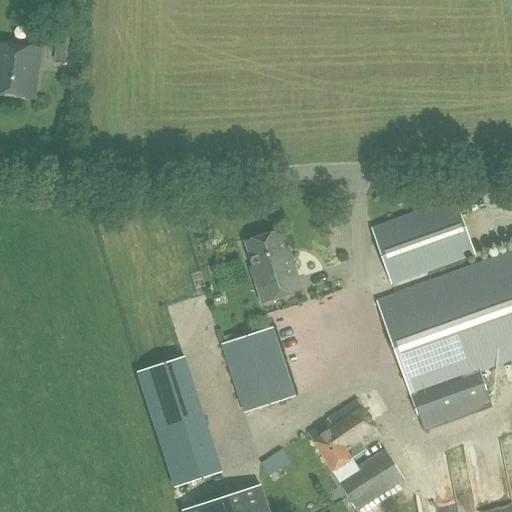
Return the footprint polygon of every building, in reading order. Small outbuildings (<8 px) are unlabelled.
[(55,61),(74,63),(77,34),(58,32),(55,61)] [(0,95),(34,100),(41,48),(0,42),(0,95)] [(419,193),(409,196),(412,206),(422,202),(419,193)] [(372,229),(392,284),(475,255),(455,199),(372,229)] [(258,287),(263,304),(301,291),(296,275),(290,257),(286,258),(278,232),(247,242),(255,267),(252,268),(258,287)] [(411,395),(419,420),(489,395),(481,370),(511,359),(511,252),(478,265),(479,266),(378,302),(411,395)] [(222,344),(245,413),(294,396),(272,328),(222,344)] [(188,351),(142,367),(181,479),(226,464),(188,351)] [(196,357),(198,373),(224,370),(223,354),(196,357)] [(338,480),(337,480),(356,509),(404,478),(385,450),(357,468),(351,459),(365,450),(362,447),(380,435),(357,400),(327,420),(328,421),(308,433),(338,480)] [(257,427),(241,431),(251,468),(266,464),(257,427)] [(270,511),(261,484),(184,510),(184,511),(270,511)]
